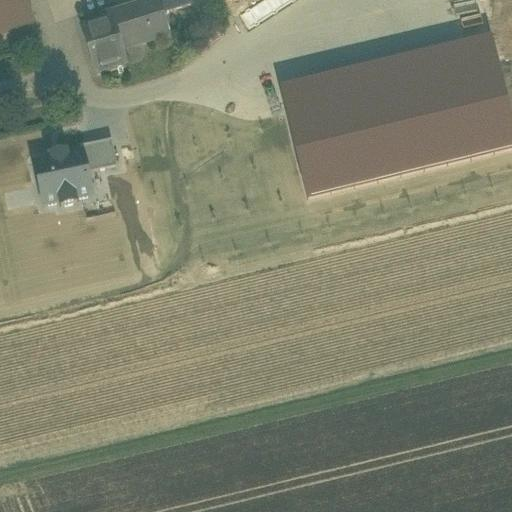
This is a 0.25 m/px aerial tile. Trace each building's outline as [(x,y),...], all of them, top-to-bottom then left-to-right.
[(33,28),(23,0),(0,0),(0,16),(7,37),(33,28)] [(82,31),(95,73),(124,64),(121,52),(152,43),(154,44),(171,38),(164,16),(158,0),(157,0),(101,18),(103,24),(82,31)] [(157,0),(158,0),(164,16),(202,4),(200,0),(156,0),(157,0)] [(234,0),(200,0),(202,4),(203,10),(234,0)] [(490,39),(280,91),(286,114),(496,63),(490,39)] [(126,53),(129,63),(144,58),(141,48),(126,53)] [(511,129),(496,63),(286,114),(307,202),(511,152),(511,129)] [(124,64),(95,73),(96,77),(126,68),(124,64)] [(111,143),(80,150),(82,156),(83,156),(88,176),(117,170),(111,143)] [(50,163),(34,167),(43,210),(60,206),(61,210),(77,207),(76,203),(93,199),(88,176),(83,156),(82,156),(66,159),(50,163)]
